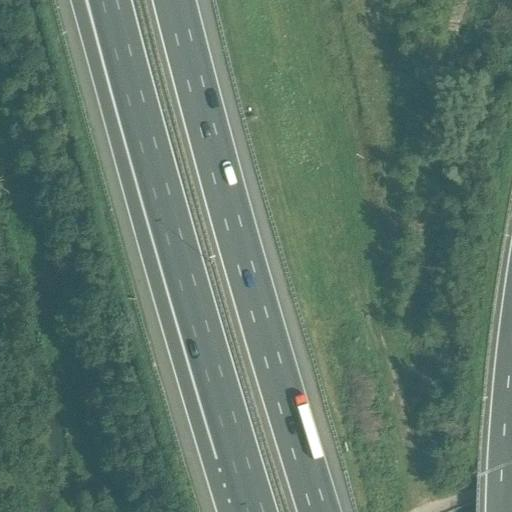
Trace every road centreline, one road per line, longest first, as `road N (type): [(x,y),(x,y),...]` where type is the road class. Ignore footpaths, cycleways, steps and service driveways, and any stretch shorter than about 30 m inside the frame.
road 1 (motorway): [(108,0),(254,511)]
road 2 (motorway): [(319,511),(175,0)]
road 3 (track): [(120,511),(92,446),(0,128)]
road 4 (motorway): [(499,511),(511,347)]
